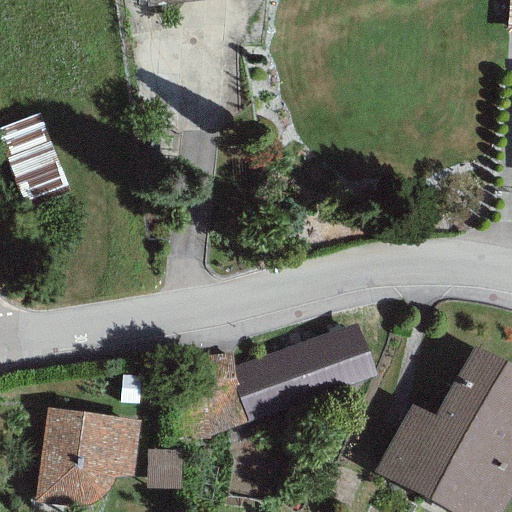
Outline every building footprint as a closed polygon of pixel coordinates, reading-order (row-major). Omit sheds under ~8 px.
[(39,116),(0,131),(0,150),(24,210),(70,192),(39,116)] [(355,323),(232,368),(239,388),(233,390),(246,426),(376,377),(355,323)] [(411,403),(373,470),(447,511),(500,511),(511,492),(511,366),(474,346),(434,416),(411,403)] [(225,350),(162,373),(189,447),(246,426),(233,390),(239,388),(232,368),(225,350)] [(140,421),(45,408),(33,502),(75,507),(83,507),(91,506),(97,503),(104,495),(108,490),(111,483),(113,479),(133,478),(140,421)]
